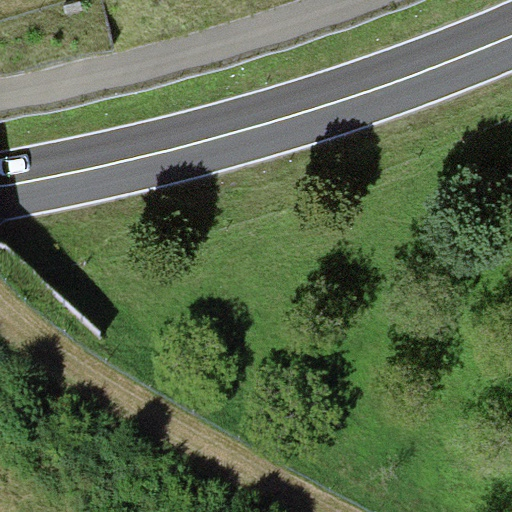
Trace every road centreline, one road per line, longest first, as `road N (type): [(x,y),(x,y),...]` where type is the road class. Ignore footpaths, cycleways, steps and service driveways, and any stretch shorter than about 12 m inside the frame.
road 1 (secondary): [(0,176),(285,109),(511,28)]
road 2 (track): [(322,511),(0,326)]
